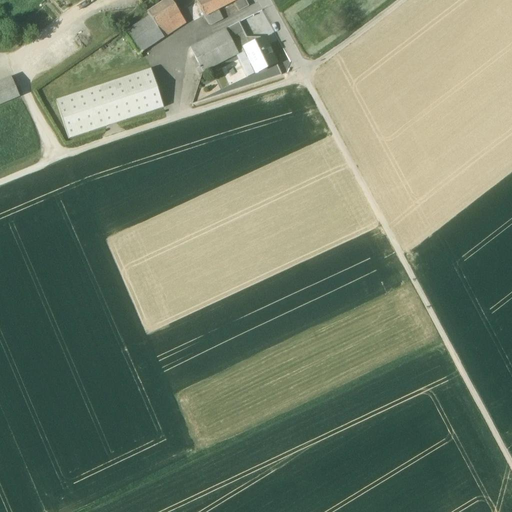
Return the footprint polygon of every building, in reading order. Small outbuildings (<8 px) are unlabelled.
[(166,0),(148,13),(150,16),(158,28),(180,13),(174,5),(170,0),(166,0)] [(196,0),(205,17),(218,10),(235,1),(237,0),(196,0)] [(245,0),(237,0),(235,1),(239,11),(249,6),(245,0)] [(218,10),(205,17),(209,25),(212,25),(223,19),(218,10)] [(150,16),(125,33),(139,54),(164,38),(158,28),(150,16)] [(239,23),(226,29),(231,39),(244,32),(239,23)] [(226,29),(190,48),(200,67),(203,73),(236,56),(239,54),(237,52),(231,39),(226,29)] [(244,32),(231,39),(234,45),(247,38),(244,32)] [(247,38),(234,45),(238,52),(244,49),(244,48),(250,45),(247,38)] [(250,45),(244,48),(244,49),(256,73),(276,63),(264,38),(250,45)] [(256,73),(244,49),(238,52),(237,52),(239,54),(236,56),(247,77),(256,73)] [(151,69),(56,101),(69,139),(164,107),(151,69)] [(11,77),(0,81),(0,105),(20,97),(11,77)]
